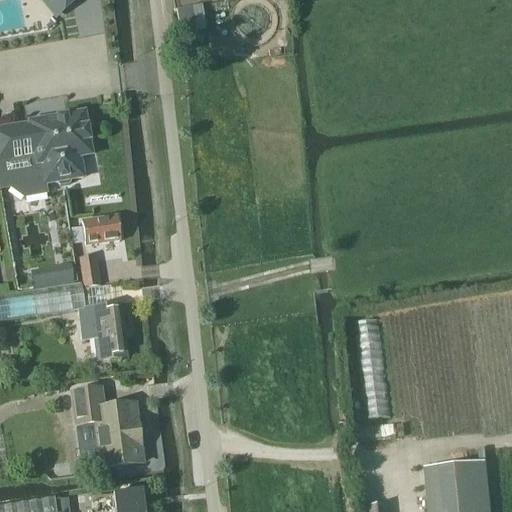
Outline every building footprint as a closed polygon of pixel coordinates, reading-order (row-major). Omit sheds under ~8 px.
[(39,0),(44,2),(57,17),(76,0),(39,0)] [(180,34),(205,31),(201,6),(176,10),(180,34)] [(29,124),(0,128),(0,190),(11,189),(23,199),(47,195),(45,186),(57,184),(61,188),(70,186),(72,181),(84,179),(80,159),(92,156),(86,123),(85,114),(70,116),(29,124)] [(116,218),(82,223),(86,248),(120,243),(116,218)] [(72,283),(70,267),(60,268),(62,284),(72,283)] [(99,286),(98,276),(83,279),(84,289),(99,286)] [(84,309),(81,291),(81,286),(0,297),(0,324),(77,313),(81,344),(94,343),(96,366),(128,361),(120,305),(84,309)] [(102,390),(69,393),(73,430),(94,427),(96,445),(106,444),(109,468),(142,464),(133,403),(104,406),(102,390)] [(428,511),(491,511),(486,464),(425,470),(428,511)] [(144,511),(142,492),(113,496),(114,511),(144,511)]
